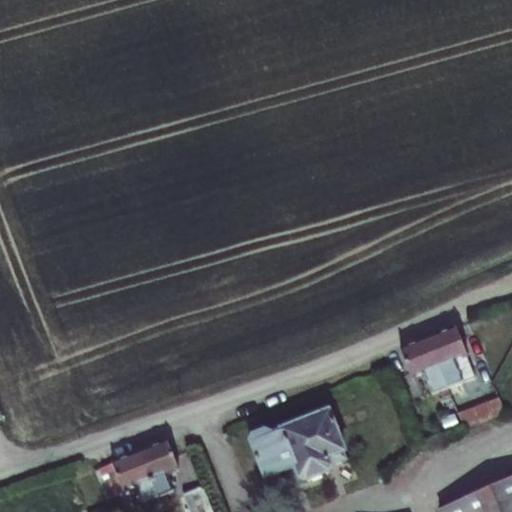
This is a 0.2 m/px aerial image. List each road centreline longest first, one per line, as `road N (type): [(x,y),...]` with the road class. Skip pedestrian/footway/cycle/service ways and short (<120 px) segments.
road 1 (unclassified): [(5,472),(312,369),(511,286)]
road 2 (unknown): [(511,456),(353,511)]
